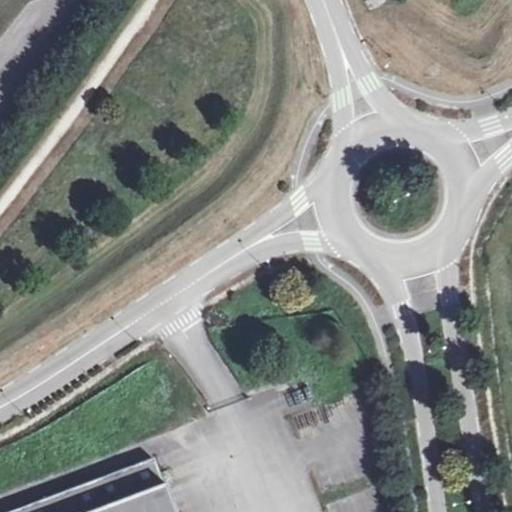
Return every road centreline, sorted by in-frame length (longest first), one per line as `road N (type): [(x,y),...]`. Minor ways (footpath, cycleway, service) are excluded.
road 1 (unclassified): [(0,405),(250,245),(337,209)]
road 2 (unclassified): [(482,511),(444,233)]
road 3 (unclassified): [(372,253),(420,384),(438,511)]
road 4 (unclassified): [(321,0),(373,138)]
